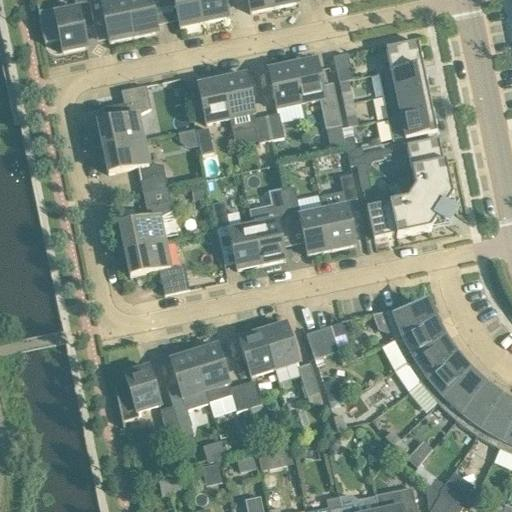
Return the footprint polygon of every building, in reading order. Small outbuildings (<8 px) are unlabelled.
[(101,0),(102,1),(89,3),(92,18),(103,16),(105,26),(109,42),(109,45),(134,40),(132,33),(125,0),(101,0)] [(125,0),(132,33),(134,40),(158,35),(152,9),(163,7),(161,0),(125,0)] [(161,0),(163,7),(174,4),(180,31),(204,25),(198,0),(161,0)] [(198,0),(204,25),(228,20),(223,0),(198,0)] [(272,0),(246,0),(250,15),(274,10),(272,0)] [(272,0),(273,4),(274,10),(299,5),(297,0),(272,0)] [(59,42),(62,55),(87,50),(79,10),(77,10),(77,11),(55,15),(54,11),(39,14),(38,9),(37,9),(45,46),(46,46),(46,45),(59,42)] [(407,42),(406,42),(407,46),(386,51),(391,74),(416,68),(425,67),(425,66),(423,66),(418,45),(420,45),(420,44),(408,46),(407,42)] [(353,82),(352,76),(348,56),(334,59),(339,86),(353,82)] [(325,102),(316,62),(292,67),(300,107),(323,102),(325,102)] [(300,107),(292,67),(268,72),(276,112),(278,112),(300,107)] [(425,67),(416,68),(391,74),(378,76),(383,99),(421,91),(430,89),(429,88),(427,89),(423,68),(425,67)] [(254,117),(246,77),(222,82),(230,122),(253,117),(254,117)] [(230,122),(222,82),(197,87),(206,127),(208,127),(207,127),(230,122)] [(146,88),(121,94),(124,106),(102,111),(105,124),(97,125),(103,151),(104,151),(110,149),(143,142),(138,118),(151,112),(146,88)] [(430,89),(421,91),(383,99),(388,121),(434,111),(432,111),(428,90),(430,90),(430,89)] [(345,107),(355,105),(353,94),(343,96),(345,107)] [(344,129),(339,105),(327,107),(332,131),(344,129)] [(355,105),(345,107),(348,121),(358,119),(355,105)] [(434,111),(388,121),(393,144),(439,134),(439,133),(437,133),(432,112),(434,112),(434,111)] [(271,143),(285,141),(281,117),(266,119),(271,143)] [(271,143),(266,119),(257,121),(261,145),(271,143)] [(211,131),(197,134),(203,159),(216,156),(211,131)] [(356,151),(359,150),(356,140),(348,141),(350,153),(356,152),(356,151)] [(103,151),(108,177),(137,170),(143,196),(168,191),(163,167),(148,167),(143,142),(110,149),(104,151),(103,151)] [(441,142),(432,143),(408,149),(412,172),(443,165),(443,164),(439,143),(441,143),(441,142)] [(359,150),(356,151),(356,152),(350,153),(351,160),(363,157),(365,156),(364,151),(359,152),(359,150)] [(375,164),(393,161),(391,152),(366,158),(365,156),(363,157),(365,166),(353,168),(353,169),(359,168),(365,195),(372,193),(373,194),(370,174),(375,164)] [(353,168),(365,166),(363,157),(351,160),(353,168)] [(443,165),(412,172),(417,192),(410,202),(390,206),(397,237),(396,237),(397,239),(431,232),(438,221),(444,225),(452,213),(445,209),(453,198),(445,164),(443,164),(443,165)] [(342,180),(347,204),(359,202),(354,178),(342,180)] [(211,201),(207,184),(194,187),(197,204),(211,201)] [(287,218),(303,214),(298,190),(282,193),(287,218)] [(168,191),(143,196),(148,221),(119,228),(124,253),(131,252),(165,245),(160,220),(173,214),(168,191)] [(287,218),(282,193),(271,195),(277,220),(287,218)] [(219,232),(231,230),(226,205),(214,208),(219,232)] [(367,211),(374,244),(376,244),(375,241),(396,237),(397,237),(390,206),(367,211)] [(345,208),(346,208),(323,213),(331,253),(356,248),(347,208),(345,208)] [(323,213),(300,218),(299,218),(307,258),(331,253),(323,213)] [(275,223),(253,228),(261,268),(285,263),(277,223),(275,223)] [(253,228),(230,233),(228,233),(237,273),(261,268),(253,228)] [(130,279),(159,273),(165,298),(189,293),(185,273),(185,269),(170,269),(165,245),(131,252),(124,253),(130,279)] [(393,315),(393,313),(384,315),(384,316),(394,343),(424,329),(433,325),(431,326),(423,307),(425,306),(425,305),(393,315)] [(334,340),(345,336),(342,325),(330,329),(334,340)] [(433,325),(424,329),(394,343),(400,354),(406,366),(443,344),(442,343),(440,344),(431,327),(433,326),(433,325)] [(298,365),(286,326),(262,334),(274,372),(296,365),(296,366),(298,365)] [(334,340),(330,329),(318,333),(326,358),(338,354),(334,340)] [(326,358),(318,333),(306,337),(312,356),(314,362),(326,358)] [(274,372),(262,334),(239,341),(251,380),(252,380),(252,379),(274,372)] [(441,345),(443,344),(406,366),(413,376),(421,387),(454,361),(454,360),(452,362),(441,345)] [(231,391),(217,348),(193,355),(209,406),(231,399),(236,415),(249,411),(241,387),(231,391)] [(170,362),(172,369),(183,405),(172,409),(180,433),(191,429),(192,429),(187,413),(209,406),(193,355),(170,362)] [(453,363),(455,361),(454,361),(421,387),(429,397),(437,406),(468,377),(467,376),(466,378),(453,363)] [(310,401),(323,397),(313,365),(300,368),(310,401)] [(115,392),(123,429),(124,429),(123,424),(139,421),(137,415),(159,408),(159,409),(161,408),(148,369),(124,377),(128,390),(117,394),(116,392),(115,392)] [(467,379),(468,377),(437,406),(446,415),(456,424),(483,391),(481,392),(467,379)] [(249,411),(261,407),(254,383),(241,387),(249,411)] [(482,393),(484,391),(483,391),(456,424),(466,431),(476,439),(500,403),(499,403),(498,405),(482,393)] [(511,413),(499,406),(500,404),(500,403),(476,439),(482,442),(488,446),(493,449),(499,452),(511,425),(511,413)] [(180,433),(172,409),(160,413),(168,436),(180,433)] [(253,423),(249,411),(242,413),(246,425),(253,423)] [(310,432),(305,415),(293,418),(298,436),(310,432)] [(348,432),(344,418),(333,421),(337,435),(348,432)] [(511,425),(499,452),(510,457),(511,457),(511,425)] [(191,429),(180,433),(182,440),(193,437),(191,429)] [(393,448),(401,441),(394,434),(386,441),(393,448)] [(401,441),(393,448),(404,459),(411,452),(401,441)] [(290,451),(257,458),(260,472),(293,465),(290,451)] [(434,480),(430,488),(433,489),(440,494),(445,487),(437,482),(434,480)] [(440,494),(439,496),(440,496),(452,503),(456,506),(464,493),(459,489),(448,482),(445,487),(440,494)] [(416,511),(412,490),(375,498),(375,499),(377,511),(416,511)] [(446,511),(452,503),(440,496),(431,511),(446,511)] [(351,497),(338,500),(340,509),(340,511),(377,511),(375,499),(359,502),(351,497)] [(326,511),(340,511),(340,509),(338,500),(326,503),(328,511),(326,511)] [(461,511),(463,509),(456,506),(452,503),(446,511),(461,511)]
